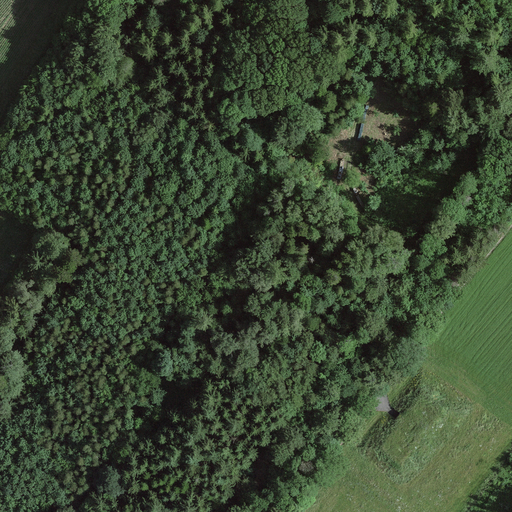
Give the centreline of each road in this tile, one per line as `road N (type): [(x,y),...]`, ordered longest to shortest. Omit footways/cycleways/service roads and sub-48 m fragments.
road 1 (track): [(284,511),(511,217)]
road 2 (track): [(223,511),(407,254)]
